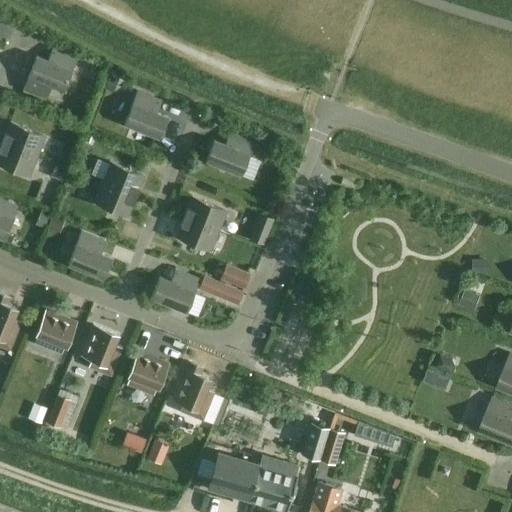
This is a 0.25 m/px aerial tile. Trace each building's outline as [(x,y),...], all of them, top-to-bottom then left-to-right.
[(28,77),(23,90),(46,99),(51,86),(63,90),(76,58),(52,48),(47,61),(36,56),(28,77)] [(113,69),(105,88),(113,91),(120,72),(113,69)] [(156,112),(161,100),(137,91),(124,124),(159,137),(167,117),(156,112)] [(2,142),(37,156),(45,136),(10,122),(2,142)] [(88,131),(83,144),(92,147),(97,134),(88,131)] [(214,140),(206,160),(241,174),(254,141),(230,132),(225,144),(214,140)] [(0,164),(29,176),(37,156),(2,142),(0,146),(0,164)] [(62,152),(58,160),(65,162),(68,154),(62,152)] [(101,181),(136,195),(144,175),(109,161),(101,181)] [(56,164),(51,176),(63,180),(67,168),(56,164)] [(69,178),(64,189),(72,193),(77,181),(69,178)] [(128,215),(136,195),(101,181),(93,201),(128,215)] [(183,216),(218,230),(226,210),(191,196),(183,216)] [(0,237),(4,239),(17,206),(0,199),(0,237)] [(39,211),(33,224),(42,227),(47,214),(39,211)] [(52,216),(47,228),(59,232),(63,220),(52,216)] [(210,250),(218,230),(183,216),(175,236),(210,250)] [(254,225),(249,238),(263,243),(268,231),(254,225)] [(81,231),(68,264),(103,278),(111,257),(100,253),(105,241),(81,231)] [(489,259),(473,259),(473,272),(489,272),(489,259)] [(220,263),(214,276),(221,278),(221,277),(226,266),(220,263)] [(249,274),(227,265),(226,266),(221,277),(243,286),(249,274)] [(190,300),(196,287),(199,278),(175,269),(170,281),(159,277),(151,297),(186,311),(190,300)] [(201,274),(196,287),(222,298),(237,304),(242,291),(201,274)] [(465,290),(459,304),(473,310),(479,296),(465,290)] [(0,293),(0,336),(4,339),(5,337),(13,340),(20,322),(12,319),(16,309),(5,304),(8,297),(0,293)] [(36,334),(65,346),(75,322),(45,310),(36,334)] [(94,324),(81,354),(106,364),(106,363),(114,366),(122,347),(114,344),(118,334),(94,324)] [(137,351),(127,375),(158,387),(167,363),(137,351)] [(511,391),(511,353),(510,353),(497,385),(511,391)] [(440,354),(435,366),(452,373),(455,366),(452,359),(440,354)] [(213,392),(206,388),(210,379),(198,374),(201,367),(188,361),(173,399),(205,412),(213,392)] [(427,369),(423,380),(434,385),(439,374),(427,369)] [(59,388),(44,425),(63,432),(78,395),(59,388)] [(511,442),(511,418),(511,415),(511,404),(492,396),(479,429),(511,442)] [(34,402),(28,417),(41,422),(47,408),(34,402)] [(155,439),(162,418),(141,411),(134,432),(155,439)] [(310,423),(301,453),(319,459),(327,428),(310,423)] [(334,463),(343,433),(328,428),(319,459),(334,463)] [(384,430),(380,443),(392,446),(396,435),(384,430)] [(133,434),(128,447),(140,452),(146,439),(133,434)] [(151,447),(147,457),(160,462),(164,452),(151,447)] [(209,477),(206,488),(235,496),(248,500),(286,511),(297,475),(274,468),(277,460),(261,455),(259,463),(217,451),(214,462),(209,477)] [(337,503),(341,489),(318,482),(308,511),(363,511),(364,511),(337,503)]
